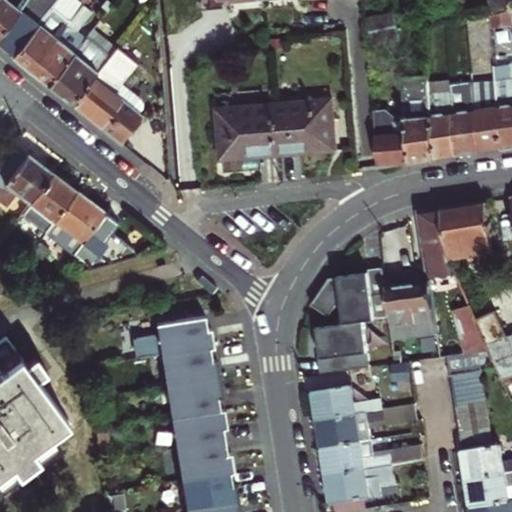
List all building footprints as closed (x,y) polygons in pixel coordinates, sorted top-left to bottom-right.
[(0,0),(0,44),(12,54),(56,0),(0,0)] [(30,69),(83,3),(79,0),(56,0),(12,54),(30,69)] [(85,0),(83,3),(30,69),(48,84),(87,37),(78,30),(92,11),(90,9),(97,0),(85,0)] [(395,25),(368,32),(370,46),(398,39),(395,25)] [(87,37),(48,84),(72,103),(118,48),(94,28),(87,37)] [(118,48),(72,103),(120,141),(141,117),(113,94),(106,89),(114,79),(120,84),(137,63),(118,48)] [(511,146),(511,62),(492,65),(492,74),(498,148),(511,146)] [(377,165),(391,163),(433,157),(428,89),(427,81),(427,74),(401,76),(404,115),(392,116),(385,110),(373,111),(377,165)] [(477,151),(498,148),(492,74),(471,76),(471,85),(477,151)] [(447,78),(448,87),(471,85),(471,76),(447,78)] [(447,78),(427,81),(428,89),(448,87),(447,78)] [(113,94),(120,84),(114,79),(106,89),(113,94)] [(477,151),(471,85),(448,87),(454,154),(477,151)] [(428,89),(433,157),(454,154),(448,87),(428,89)] [(330,95),(273,101),(276,152),(334,147),(330,95)] [(217,106),(220,157),(276,152),(273,101),(217,106)] [(0,180),(0,200),(12,210),(23,195),(38,206),(61,176),(25,148),(0,180)] [(48,226),(57,232),(86,195),(61,176),(38,206),(54,219),(48,226)] [(86,195),(57,232),(54,236),(93,267),(126,225),(86,195)] [(446,259),(448,259),(491,253),(483,202),(439,209),(446,259)] [(449,275),(446,259),(439,209),(417,212),(428,278),(449,275)] [(0,300),(11,297),(10,293),(22,277),(0,260),(0,300)] [(372,292),(387,291),(386,287),(384,268),(369,270),(369,273),(372,292)] [(359,322),(390,319),(387,291),(372,292),(369,273),(330,277),(312,303),(328,315),(336,303),(341,303),(344,324),(359,322)] [(428,282),(386,287),(387,291),(390,319),(392,335),(436,329),(428,282)] [(490,351),(486,342),(468,304),(454,309),(461,336),(465,354),(476,353),(490,351)] [(149,362),(169,359),(218,352),(221,351),(218,332),(215,333),(212,319),(164,327),(166,340),(146,343),(149,362)] [(340,356),(342,370),(364,367),(359,322),(344,324),(317,327),(320,358),(340,356)] [(498,371),(502,379),(511,375),(511,333),(486,342),(490,351),(498,371)] [(458,354),(465,354),(461,336),(454,338),(458,354)] [(0,478),(1,480),(19,466),(26,475),(46,460),(40,452),(75,424),(43,381),(53,373),(43,360),(33,367),(14,342),(0,352),(0,360),(4,365),(0,367),(0,478)] [(476,353),(479,371),(482,385),(489,383),(488,372),(498,371),(490,351),(476,353)] [(218,352),(169,359),(174,390),(226,382),(223,363),(220,364),(218,352)] [(448,356),(451,375),(479,371),(476,353),(465,354),(458,354),(448,356)] [(318,359),(320,373),(342,370),(340,356),(320,358),(318,359)] [(451,375),(453,389),(482,385),(479,371),(451,375)] [(226,382),(174,390),(179,421),(228,413),(226,400),(229,400),(226,382)] [(315,390),(319,418),(366,410),(381,408),(380,398),(354,401),(351,384),(315,390)] [(456,404),(484,400),(482,385),(453,389),(456,404)] [(487,415),(484,400),(456,404),(458,420),(487,415)] [(381,408),(384,424),(417,420),(415,402),(381,408)] [(384,424),(381,408),(366,410),(369,427),(384,424)] [(366,410),(319,418),(324,446),(371,439),(369,427),(366,410)] [(179,421),(184,452),(233,444),(231,431),(235,431),(232,413),(228,413),(179,421)] [(487,415),(458,420),(460,434),(489,429),(487,415)] [(489,429),(460,434),(467,477),(511,469),(511,459),(503,461),(500,443),(491,444),(489,429)] [(373,452),(371,439),(324,446),(328,476),(375,469),(373,452)] [(184,452),(190,483),(238,475),(242,475),(239,456),(235,457),(233,444),(184,452)] [(373,452),(375,469),(414,463),(423,461),(421,444),(373,452)] [(375,469),(328,476),(332,502),(381,495),(380,489),(392,487),(392,482),(416,479),(414,463),(375,469)] [(511,469),(467,477),(472,505),(509,499),(507,481),(511,480),(511,469)] [(190,483),(194,511),(207,511),(247,506),(244,488),(240,488),(238,475),(190,483)] [(511,511),(511,498),(509,499),(472,505),(472,511),(511,511)]
